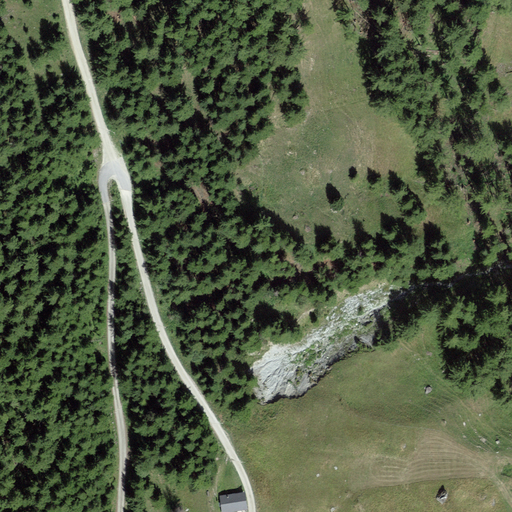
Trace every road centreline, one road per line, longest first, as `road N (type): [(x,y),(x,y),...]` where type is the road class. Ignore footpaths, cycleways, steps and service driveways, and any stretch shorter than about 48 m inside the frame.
road 1 (track): [(112,168),(122,179),(164,342),(239,468),(252,511)]
road 2 (track): [(111,168),(103,182),(120,511)]
road 3 (track): [(66,0),(112,168)]
